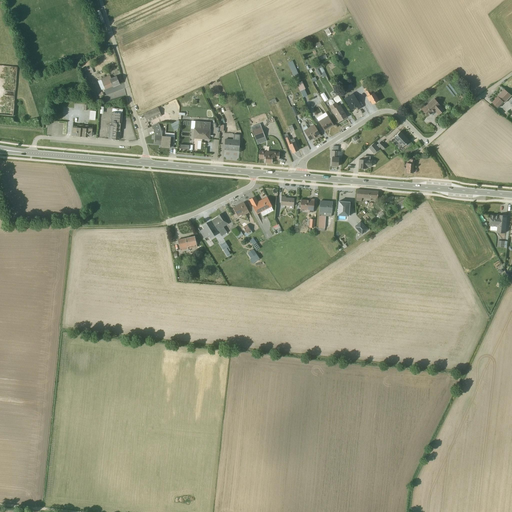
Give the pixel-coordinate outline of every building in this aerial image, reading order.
[(332,26),(324,31),(327,36),(332,33),(335,32),(332,26)] [(300,78),(292,61),(287,63),(295,80),(300,78)] [(324,72),(322,67),(320,64),(314,67),(318,76),(322,74),(321,74),(324,72)] [(101,80),(97,81),(101,90),(104,89),(105,90),(119,84),(116,76),(111,79),(109,76),(101,79),(101,80)] [(296,83),(295,83),(299,91),(300,91),(302,96),(305,95),(303,90),(305,89),(301,81),(297,83),(297,82),(296,83)] [(111,94),(104,97),(105,102),(127,94),(123,84),(109,89),(111,94)] [(367,87),(363,89),(367,96),(366,97),(369,101),(370,101),(372,104),(378,101),(373,93),(369,86),(367,87)] [(504,90),(492,103),(498,108),(503,103),(504,103),(511,96),(504,90)] [(352,93),(343,98),(351,110),(356,107),(358,109),(361,107),(352,93)] [(329,106),(338,121),(346,117),(339,105),(338,106),(336,104),(341,101),(339,96),(333,100),(335,102),(334,103),(333,101),(332,100),(331,100),(329,100),(328,101),(328,102),(328,103),(330,106),(329,106)] [(423,105),(420,108),(427,116),(434,110),(438,115),(443,110),(433,99),(425,107),(423,105)] [(121,124),(122,109),(112,108),(111,112),(110,125),(109,125),(108,139),(118,140),(119,136),(120,136),(120,131),(119,131),(120,124),(121,124)] [(147,122),(161,116),(158,108),(143,114),(147,122)] [(316,118),(324,131),(333,125),(327,116),(325,113),(316,118)] [(47,134),(63,135),(64,121),(47,121),(47,134)] [(209,139),(210,123),(195,121),(193,138),(209,139)] [(169,147),(173,148),(174,137),(170,137),(162,136),(162,132),(158,124),(152,127),(155,134),(154,144),(161,145),(160,147),(161,147),(169,148),(169,147)] [(72,126),(72,135),(77,135),(77,136),(85,137),(85,136),(91,137),(91,136),(92,136),(92,133),(91,133),(92,128),(88,127),(88,126),(77,125),(77,126),(72,126)] [(316,138),(320,136),(313,125),(304,130),(309,140),(315,137),(316,138)] [(265,137),(261,127),(252,131),(255,140),(265,137)] [(409,141),(400,132),(393,138),(395,140),(392,142),(396,146),(396,147),(399,150),(409,141)] [(294,152),(298,150),(293,139),(290,140),(288,137),(287,133),(283,135),(289,149),(290,149),(292,153),(294,152)] [(225,139),(224,149),(238,151),(239,135),(233,134),(232,140),(225,139)] [(376,145),(379,149),(380,147),(382,150),(386,147),(381,141),(376,145)] [(408,149),(404,151),(405,153),(408,152),(408,153),(410,152),(410,153),(421,147),(418,142),(415,144),(415,145),(408,149)] [(379,149),(376,145),(374,143),(368,148),(373,154),(379,149)] [(337,151),(338,146),(333,146),(332,151),(331,151),(330,157),(331,157),(331,166),(338,166),(338,157),(338,151),(337,151)] [(259,150),(258,158),(265,159),(264,163),(271,163),(272,159),(278,160),(279,152),(259,150)] [(358,168),(366,169),(366,167),(371,167),(371,161),(369,161),(370,157),(363,156),(363,160),(359,160),(358,168)] [(406,172),(412,173),(413,164),(414,164),(414,160),(410,159),(409,164),(406,163),(405,168),(406,168),(406,172)] [(356,190),(355,201),(361,201),(361,198),(363,198),(363,200),(370,201),(370,199),(373,199),(373,202),(376,203),(377,192),(356,190)] [(285,197),(281,196),(280,205),(284,206),(284,209),(292,209),(293,206),(294,198),(285,198),(285,197)] [(254,197),(249,200),(256,214),(271,207),(266,197),(257,202),(254,197)] [(398,211),(409,203),(405,198),(394,206),(395,208),(396,208),(398,211)] [(309,200),(300,200),(300,206),(297,206),(296,209),(308,210),(308,212),(313,213),(314,199),(309,199),(309,200)] [(331,217),(332,202),(320,201),(319,216),(318,216),(318,228),(320,228),(320,231),(324,232),(325,216),(331,217)] [(338,201),(337,215),(348,216),(349,202),(338,201)] [(243,202),(233,208),(237,217),(241,215),(241,216),(249,213),(243,202)] [(362,210),(357,215),(359,218),(365,213),(362,210)] [(221,214),(217,216),(218,217),(211,221),(217,230),(221,236),(227,233),(223,227),(227,224),(221,214)] [(499,216),(491,216),(490,226),(497,227),(497,232),(505,233),(505,232),(507,232),(509,218),(506,218),(507,216),(499,215),(499,216)] [(360,221),(353,226),(361,235),(367,229),(360,221)] [(206,223),(201,226),(203,229),(199,231),(204,238),(208,236),(209,239),(214,236),(206,223)] [(246,225),(242,227),(245,232),(243,233),(246,237),(252,233),(246,225)] [(194,248),(196,247),(194,236),(177,240),(180,251),(187,249),(187,248),(193,246),(194,248)] [(260,249),(253,238),(249,241),(256,251),(260,249)] [(228,247),(225,242),(219,245),(227,257),(230,255),(226,248),(228,247)] [(253,249),(247,253),(250,258),(249,259),(250,261),(252,264),(259,259),(253,249)]
